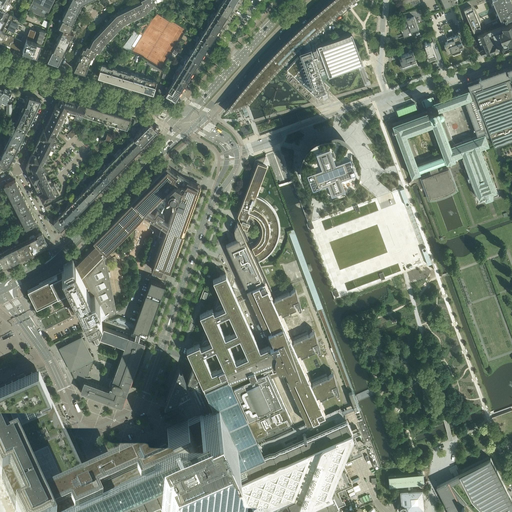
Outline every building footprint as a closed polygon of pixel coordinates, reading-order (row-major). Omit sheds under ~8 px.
[(0,0),(0,8),(2,10),(6,12),(8,9),(10,8),(12,5),(11,3),(4,0),(0,0)] [(33,0),(29,9),(35,12),(46,17),(54,0),(33,0)] [(82,4),(78,0),(71,0),(69,4),(80,9),(82,6),(81,5),(82,4)] [(150,7),(146,0),(141,0),(142,0),(138,2),(144,13),(148,11),(151,9),(150,8),(150,7)] [(233,5),(224,0),(223,0),(218,9),(228,15),(228,14),(229,15),(231,12),(230,11),(233,5)] [(306,38),(317,27),(336,11),(346,3),(349,0),(332,0),(323,8),(303,25),(297,31),(295,33),(291,37),(284,43),(278,50),(272,56),(266,62),(261,68),(255,75),(249,81),(237,95),(237,96),(236,96),(225,110),(235,107),(243,104),(244,103),(243,102),(245,102),(246,101),(247,101),(263,82),(286,57),(297,46),(301,43),(302,42),(303,40),(306,38)] [(497,23),(488,0),(471,0),(464,3),(466,8),(463,9),(469,22),(464,24),(467,35),(473,33),(477,31),(492,26),(492,25),(497,23)] [(492,0),(493,3),(492,3),(491,4),(492,5),(493,6),(494,5),(495,8),(496,9),(511,3),(510,0),(492,0)] [(144,13),(138,2),(135,4),(132,6),(137,17),(141,15),(141,14),(144,13)] [(511,4),(511,3),(496,9),(496,10),(497,13),(496,13),(496,15),(496,16),(497,16),(499,16),(500,18),(500,20),(502,19),(503,21),(505,20),(511,16),(511,4)] [(80,9),(69,4),(65,12),(75,17),(77,13),(78,13),(80,9)] [(137,17),(132,6),(128,8),(128,7),(125,9),(130,20),(133,18),(134,19),(137,17)] [(130,20),(125,9),(121,11),(121,12),(117,13),(117,14),(123,23),(124,24),(127,23),(126,21),(130,20)] [(228,15),(218,9),(212,18),(222,24),(225,19),(226,19),(228,16),(227,16),(228,15)] [(21,20),(13,16),(6,12),(2,10),(0,13),(0,18),(3,21),(5,21),(22,30),(22,21),(22,20),(21,20)] [(75,17),(65,12),(62,19),(73,24),(75,20),(74,20),(75,17)] [(113,17),(110,19),(119,28),(121,25),(122,26),(124,24),(123,23),(117,14),(116,14),(113,17)] [(418,29),(414,16),(406,19),(407,23),(404,24),(404,26),(400,27),(403,34),(404,37),(409,35),(413,34),(412,31),(418,29)] [(222,24),(212,18),(207,28),(216,34),(216,33),(217,33),(219,30),(218,30),(222,24)] [(69,31),(72,25),(73,24),(62,19),(61,22),(60,21),(58,26),(62,28),(64,28),(69,31)] [(119,28),(110,19),(107,23),(108,23),(105,26),(114,34),(117,32),(116,31),(119,28)] [(22,31),(22,30),(5,21),(3,25),(13,30),(10,34),(10,35),(21,40),(22,31)] [(511,21),(477,35),(481,48),(480,48),(482,54),(496,49),(508,45),(509,45),(509,44),(511,43),(511,21)] [(13,30),(3,25),(1,30),(10,34),(13,30)] [(105,26),(104,27),(102,29),(102,28),(99,31),(108,39),(110,36),(111,37),(114,34),(105,26)] [(30,29),(27,38),(23,51),(37,56),(41,43),(43,37),(46,38),(46,37),(48,32),(39,28),(39,29),(40,29),(36,39),(33,38),(36,31),(30,29)] [(69,31),(64,28),(62,32),(61,31),(59,35),(60,36),(70,41),(74,33),(69,31)] [(216,34),(207,28),(201,37),(210,43),(213,38),(214,38),(216,35),(215,35),(216,34)] [(21,40),(10,35),(0,30),(0,41),(14,48),(20,50),(21,40)] [(108,39),(99,31),(96,34),(97,35),(94,38),(93,38),(103,45),(105,43),(105,42),(108,39)] [(135,31),(123,47),(126,49),(128,46),(131,47),(139,34),(135,31)] [(328,76),(361,63),(362,63),(362,62),(351,32),(341,36),(333,39),(317,45),(319,50),(318,50),(316,46),(313,47),(312,47),(316,56),(314,56),(311,46),(306,48),(304,49),(303,49),(300,50),(305,63),(303,61),(298,57),(288,68),(287,69),(294,76),(311,92),(311,91),(315,90),(315,88),(318,84),(322,94),(322,96),(326,92),(325,90),(324,88),(328,84),(323,80),(328,74),(328,76)] [(445,42),(446,45),(445,45),(444,45),(444,46),(444,47),(445,47),(447,53),(450,52),(450,53),(451,53),(451,54),(452,57),(462,53),(461,49),(461,48),(463,47),(462,44),(463,43),(467,42),(466,39),(461,41),(459,34),(447,39),(448,41),(445,42)] [(67,47),(70,41),(60,36),(57,43),(67,47)] [(210,43),(201,37),(195,47),(204,53),(205,52),(206,52),(207,49),(210,43)] [(103,45),(93,38),(93,39),(91,42),(89,46),(97,50),(98,50),(99,51),(101,47),(102,48),(103,45)] [(432,42),(430,42),(427,44),(426,42),(425,42),(424,42),(424,43),(425,45),(423,45),(428,59),(431,58),(431,59),(436,57),(432,46),(433,45),(432,42)] [(63,55),(67,47),(57,43),(53,50),(63,55)] [(97,50),(89,46),(87,45),(85,48),(84,47),(82,51),(93,57),(94,53),(96,54),(98,50),(97,50)] [(204,53),(195,47),(189,56),(198,62),(202,56),(203,57),(205,54),(204,53)] [(63,55),(53,50),(52,49),(47,59),(58,63),(59,63),(59,62),(63,55)] [(134,57),(135,55),(121,49),(120,51),(134,57)] [(417,63),(415,58),(412,51),(412,50),(411,50),(411,49),(410,49),(410,50),(409,50),(409,51),(408,51),(408,52),(400,55),(401,58),(399,59),(403,68),(417,63)] [(93,57),(82,51),(78,58),(88,63),(89,64),(93,57)] [(198,62),(189,56),(183,66),(193,71),(193,70),(194,71),(196,68),(195,67),(198,62)] [(78,58),(74,67),(74,68),(74,69),(86,73),(88,68),(89,64),(88,63),(78,58)] [(159,71),(160,69),(147,62),(146,63),(159,71)] [(102,63),(99,71),(98,76),(109,79),(113,68),(113,67),(113,66),(110,66),(110,67),(106,66),(107,65),(102,63)] [(511,64),(469,80),(467,81),(470,90),(472,89),(473,89),(474,89),(474,90),(505,79),(504,78),(505,77),(507,82),(511,95),(511,79),(509,80),(507,75),(511,73),(511,64)] [(193,71),(183,66),(178,75),(187,81),(191,75),(191,76),(193,73),(192,72),(193,71)] [(117,68),(113,67),(113,68),(109,79),(131,86),(135,73),(131,72),(131,73),(126,72),(127,71),(121,69),(121,70),(116,69),(117,68)] [(143,76),(143,77),(139,76),(139,75),(135,73),(131,86),(153,93),(155,88),(157,80),(153,79),(153,80),(149,79),(149,77),(143,76)] [(187,81),(178,75),(172,84),(181,90),(182,89),(183,90),(184,87),(184,86),(187,81)] [(470,90),(468,91),(471,98),(476,96),(480,107),(481,106),(490,130),(489,131),(489,132),(484,134),(485,136),(490,134),(494,145),(495,145),(494,144),(511,137),(511,95),(507,82),(505,77),(504,78),(505,79),(474,90),(474,89),(473,89),(472,89),(470,90)] [(170,88),(167,91),(165,95),(169,98),(169,96),(175,100),(179,94),(181,91),(181,90),(172,84),(170,88)] [(10,96),(11,94),(11,93),(12,91),(11,91),(11,89),(9,88),(8,89),(4,87),(0,95),(0,102),(0,103),(1,102),(5,104),(9,96),(10,96)] [(436,165),(446,162),(454,159),(454,157),(462,154),(478,197),(482,196),(485,200),(492,197),(492,192),(496,191),(480,148),(488,145),(485,136),(484,134),(489,132),(489,131),(490,130),(481,106),(480,107),(476,96),(471,98),(468,91),(468,90),(448,97),(432,103),(432,102),(433,102),(433,101),(432,101),(431,99),(431,98),(432,98),(431,97),(423,100),(423,101),(424,101),(425,103),(425,104),(424,104),(425,105),(426,105),(426,106),(426,107),(427,111),(392,124),(411,176),(412,175),(420,172),(419,171),(429,168),(432,177),(424,180),(426,184),(430,196),(431,197),(435,196),(439,195),(442,194),(446,192),(450,190),(451,189),(453,188),(453,187),(449,175),(448,175),(447,171),(439,174),(436,165)] [(28,96),(25,105),(26,105),(36,110),(41,101),(41,100),(40,99),(28,96)] [(29,160),(28,162),(27,164),(26,167),(29,173),(43,201),(60,193),(54,182),(50,184),(43,170),(44,169),(44,165),(43,164),(67,114),(81,119),(83,114),(86,104),(61,96),(58,103),(56,103),(54,107),(55,107),(44,129),(29,160)] [(97,107),(86,104),(83,114),(94,118),(97,107)] [(24,108),(22,112),(23,113),(33,117),(36,110),(26,105),(25,108),(24,108)] [(108,111),(97,107),(94,118),(105,121),(108,111)] [(119,114),(108,111),(105,121),(116,124),(119,114)] [(20,115),(18,119),(19,120),(29,125),(33,117),(23,113),(21,115),(20,115)] [(130,117),(119,114),(116,124),(127,128),(130,117)] [(17,122),(15,126),(16,127),(26,132),(29,125),(19,120),(18,123),(17,122)] [(154,127),(150,123),(149,123),(142,130),(150,138),(159,129),(159,128),(160,128),(159,127),(159,126),(158,126),(158,125),(157,125),(156,125),(156,126),(155,126),(154,127)] [(14,130),(12,134),(13,134),(22,139),(26,132),(16,127),(15,130),(14,130)] [(74,128),(67,135),(71,138),(78,131),(74,128)] [(150,138),(142,130),(134,138),(142,146),(150,138)] [(300,160),(300,162),(300,163),(300,164),(300,165),(300,166),(300,167),(300,168),(301,169),(301,170),(301,171),(302,172),(302,173),(302,174),(303,175),(303,176),(304,177),(305,178),(306,179),(306,180),(307,181),(307,182),(308,182),(309,183),(310,184),(311,185),(312,186),(313,186),(314,187),(315,188),(316,188),(317,189),(318,189),(319,189),(320,190),(321,190),(322,190),(323,191),(324,191),(325,191),(326,191),(327,191),(328,191),(329,192),(330,192),(331,192),(332,191),(333,191),(334,191),(335,191),(336,191),(337,191),(338,190),(339,190),(340,190),(341,189),(342,189),(343,189),(344,188),(345,188),(346,187),(347,186),(348,185),(349,185),(350,184),(351,183),(351,182),(352,182),(353,181),(353,180),(354,179),(355,178),(355,177),(356,177),(356,176),(357,175),(357,174),(358,173),(358,172),(358,171),(359,170),(359,169),(359,168),(359,167),(359,166),(360,165),(360,164),(360,163),(360,162),(360,160),(360,159),(360,158),(359,157),(359,156),(359,155),(359,154),(359,153),(358,152),(358,151),(358,150),(357,149),(357,148),(356,147),(355,146),(355,145),(354,144),(353,143),(353,142),(352,141),(351,141),(351,140),(350,139),(349,139),(348,138),(347,137),(346,136),(345,136),(344,135),(343,135),(342,134),(341,134),(340,133),(339,133),(338,133),(337,132),(336,132),(335,132),(334,132),(333,132),(332,132),(331,132),(330,132),(329,132),(328,132),(327,132),(326,132),(325,132),(324,132),(323,132),(322,133),(321,133),(320,133),(319,134),(318,134),(317,135),(316,135),(315,136),(314,136),(313,137),(312,137),(311,138),(311,139),(310,139),(309,140),(308,141),(307,141),(307,142),(306,143),(306,144),(305,145),(304,146),(304,147),(303,147),(303,148),(302,149),(302,150),(302,151),(301,152),(301,153),(301,154),(300,155),(300,156),(300,157),(300,158),(300,159),(300,160)] [(101,140),(100,143),(101,145),(110,141),(112,135),(108,133),(106,139),(104,141),(101,140)] [(10,137),(8,141),(9,141),(19,146),(22,139),(13,134),(11,137),(10,137)] [(100,149),(87,137),(86,138),(94,147),(98,151),(100,149)] [(142,146),(134,138),(126,146),(134,154),(142,146)] [(100,148),(111,142),(110,140),(110,141),(101,145),(99,146),(100,148)] [(7,144),(5,148),(6,149),(15,153),(19,146),(9,141),(8,144),(7,144)] [(134,154),(126,146),(118,154),(127,162),(134,154)] [(265,156),(270,170),(267,177),(276,200),(275,200),(280,213),(280,214),(316,311),(317,311),(353,408),(358,406),(355,399),(322,309),(432,268),(430,264),(432,263),(426,247),(410,204),(404,188),(403,188),(400,178),(396,167),(390,169),(310,199),(291,146),(275,152),(269,154),(265,156)] [(94,147),(87,154),(91,158),(98,151),(94,147)] [(3,151),(1,155),(2,156),(12,160),(15,153),(6,149),(4,152),(3,151)] [(127,162),(118,154),(111,162),(119,170),(127,162)] [(1,157),(0,157),(0,160),(4,168),(8,166),(9,166),(9,165),(12,160),(2,156),(1,157)] [(238,213),(238,215),(243,227),(249,213),(255,216),(256,217),(257,218),(258,219),(259,220),(260,222),(261,224),(262,226),(262,227),(262,229),(262,231),(262,232),(262,234),(261,236),(260,237),(260,239),(259,240),(258,241),(256,243),(255,244),(253,245),(252,246),(258,261),(264,258),(265,257),(267,255),(270,253),(272,250),(274,247),(276,244),(276,242),(277,237),(278,233),(278,229),(278,225),(278,223),(277,221),(277,219),(276,216),(275,214),(274,212),(272,210),(271,209),(269,206),(267,204),(265,203),(263,202),(261,200),(259,199),(256,198),(256,199),(254,198),(267,165),(262,163),(265,156),(264,157),(256,160),(255,160),(255,161),(251,176),(252,176),(245,194),(244,197),(238,213)] [(85,164),(86,165),(85,167),(86,169),(94,161),(91,158),(85,164)] [(119,170),(111,162),(103,170),(111,178),(119,170)] [(169,166),(168,165),(167,164),(95,237),(93,240),(97,244),(98,245),(106,252),(106,253),(109,250),(108,250),(140,218),(144,214),(146,215),(145,215),(145,216),(145,217),(146,217),(146,218),(147,218),(149,219),(152,221),(153,220),(162,225),(159,236),(162,238),(153,263),(151,269),(164,273),(164,274),(168,275),(169,276),(170,272),(169,272),(200,186),(196,184),(195,183),(194,183),(193,183),(192,182),(191,181),(190,181),(189,181),(188,180),(189,180),(177,172),(177,173),(176,172),(175,172),(174,171),(173,170),(172,169),(171,168),(170,167),(169,166)] [(111,178),(103,170),(96,178),(104,186),(111,178)] [(104,186),(96,178),(88,186),(96,193),(104,186)] [(15,180),(4,185),(6,188),(7,188),(8,191),(18,186),(17,183),(17,182),(16,180),(15,180)] [(18,186),(8,191),(11,197),(21,192),(20,189),(20,188),(19,186),(18,186)] [(96,193),(88,186),(81,193),(88,201),(96,193)] [(21,192),(11,197),(14,203),(24,198),(24,197),(24,195),(23,195),(21,192)] [(88,201),(81,193),(73,201),(81,209),(88,201)] [(24,198),(14,203),(17,209),(27,204),(26,201),(26,200),(25,198),(24,198)] [(81,209),(73,201),(65,209),(73,217),(81,209)] [(27,204),(17,209),(20,215),(30,210),(30,209),(30,207),(29,207),(27,204)] [(73,217),(65,209),(58,217),(65,224),(73,217)] [(30,210),(20,215),(23,221),(33,216),(32,213),(32,212),(31,210),(30,210)] [(33,216),(23,221),(27,227),(37,222),(36,221),(37,221),(36,219),(35,219),(33,216)] [(65,224),(58,217),(53,221),(57,226),(57,227),(57,228),(57,229),(58,229),(58,230),(59,230),(60,230),(61,229),(65,224)] [(173,377),(164,401),(173,397),(180,394),(190,389),(209,381),(216,397),(219,404),(238,445),(239,449),(247,446),(248,445),(249,445),(251,444),(255,442),(268,436),(275,433),(281,430),(294,424),(281,396),(271,373),(272,373),(274,372),(277,371),(280,369),(281,370),(286,381),(287,380),(306,422),(325,414),(324,414),(317,396),(319,395),(320,398),(334,392),(333,389),(334,388),(336,394),(338,395),(339,395),(339,394),(336,378),(335,378),(333,371),(331,373),(329,375),(327,376),(311,383),(298,354),(300,353),(301,356),(315,350),(314,347),(315,346),(318,352),(319,353),(320,352),(320,351),(317,336),(316,336),(314,329),(312,331),(310,333),(308,334),(292,341),(282,320),(279,312),(281,311),(282,314),(291,310),(294,308),(296,308),(295,304),(296,304),(296,306),(298,310),(299,310),(299,311),(300,311),(300,310),(301,310),(301,309),(299,299),(299,298),(298,296),(298,294),(297,294),(295,287),(294,288),(293,289),(292,290),(291,291),(289,292),(275,298),(273,299),(264,281),(237,222),(236,223),(236,225),(235,226),(234,227),(234,228),(234,229),(234,231),(234,232),(234,233),(235,234),(235,235),(236,236),(238,238),(232,241),(230,242),(228,243),(226,244),(227,246),(227,247),(229,249),(229,251),(241,276),(241,277),(242,280),(244,283),(246,289),(249,295),(268,338),(269,338),(271,343),(269,344),(265,346),(260,348),(232,288),(228,277),(227,277),(226,273),(225,273),(219,276),(218,276),(214,278),(213,279),(216,284),(218,291),(212,308),(207,310),(206,311),(201,313),(200,314),(200,315),(202,320),(205,326),(199,342),(199,343),(193,345),(193,346),(186,349),(192,361),(193,363),(193,364),(187,381),(181,368),(182,365),(179,364),(178,363),(177,367),(175,371),(173,377)] [(25,231),(31,228),(30,226),(0,240),(0,244),(1,244),(2,245),(4,244),(3,242),(24,230),(25,231)] [(38,235),(36,236),(41,247),(44,246),(43,244),(47,242),(42,232),(38,234),(38,235)] [(41,247),(36,236),(29,239),(35,251),(39,250),(38,249),(41,247)] [(35,251),(29,239),(23,243),(29,254),(32,252),(32,253),(35,251)] [(29,254),(23,243),(17,246),(23,258),(26,256),(26,255),(29,254)] [(97,244),(76,265),(90,294),(95,305),(99,312),(102,310),(103,310),(104,313),(105,314),(106,314),(106,315),(107,315),(108,315),(111,314),(112,313),(114,312),(115,312),(116,311),(116,310),(115,303),(110,277),(111,276),(110,272),(109,272),(106,261),(105,255),(104,256),(103,255),(101,251),(102,250),(104,253),(106,252),(98,245),(97,244)] [(23,258),(17,246),(10,249),(16,260),(19,259),(23,258)] [(16,260),(10,249),(4,252),(10,263),(16,260)] [(10,263),(4,252),(0,254),(0,258),(4,266),(6,265),(6,266),(10,264),(9,264),(10,263)] [(0,341),(13,336),(12,333),(11,331),(8,324),(29,303),(32,309),(36,308),(33,302),(25,294),(49,271),(37,259),(13,282),(11,279),(0,289),(0,341)] [(57,273),(27,288),(36,306),(44,302),(46,301),(46,302),(46,303),(46,304),(47,304),(47,305),(48,305),(49,305),(49,304),(50,304),(50,303),(50,302),(49,302),(49,301),(48,301),(48,300),(49,300),(66,291),(65,291),(70,288),(83,312),(88,324),(102,317),(99,312),(95,305),(90,294),(76,265),(75,264),(73,265),(72,262),(66,266),(67,268),(62,271),(57,273)] [(135,323),(132,330),(136,331),(140,332),(147,335),(164,287),(165,284),(164,284),(151,279),(145,295),(135,322),(135,323)] [(46,301),(44,302),(48,310),(53,307),(49,300),(48,300),(46,301)] [(121,406),(126,393),(126,392),(127,392),(127,391),(126,391),(126,390),(127,390),(127,389),(127,388),(127,387),(128,387),(128,386),(129,386),(144,342),(138,339),(139,336),(140,332),(136,331),(135,335),(134,338),(128,336),(107,328),(104,327),(95,331),(93,332),(92,332),(96,341),(97,340),(99,339),(101,342),(101,343),(115,348),(117,343),(125,346),(112,380),(112,381),(113,381),(113,382),(112,383),(112,385),(112,386),(111,386),(110,386),(110,387),(110,388),(109,389),(90,383),(86,381),(84,381),(85,378),(86,379),(87,377),(88,374),(89,372),(93,360),(92,359),(93,359),(81,337),(69,343),(67,344),(63,346),(59,348),(71,370),(74,377),(84,381),(81,390),(81,391),(85,393),(87,393),(121,406)] [(181,395),(187,392),(192,403),(181,408),(183,412),(194,407),(197,414),(198,415),(185,421),(175,425),(175,426),(173,426),(173,427),(167,429),(171,438),(172,441),(173,442),(103,474),(89,480),(60,415),(39,368),(0,385),(0,479),(14,511),(15,510),(15,511),(322,511),(338,505),(338,503),(342,501),(342,502),(343,501),(349,498),(349,499),(350,498),(349,497),(349,498),(343,486),(344,485),(343,485),(349,482),(350,483),(350,482),(350,481),(349,481),(344,469),(345,469),(344,468),(338,456),(339,456),(338,455),(336,453),(341,440),(340,439),(345,437),(346,437),(346,436),(351,434),(352,434),(352,433),(351,433),(350,430),(352,430),(347,418),(345,419),(340,408),(325,414),(306,422),(241,452),(239,449),(238,445),(219,404),(216,397),(209,381),(190,389),(180,394),(181,395)] [(441,483),(437,485),(449,508),(451,511),(500,511),(511,507),(511,499),(509,493),(507,489),(491,458),(458,474),(453,477),(441,483)] [(389,485),(401,484),(408,484),(410,484),(416,483),(421,483),(424,482),(423,472),(388,475),(389,485)] [(401,504),(399,507),(399,510),(402,511),(405,511),(407,509),(413,508),(424,507),(423,502),(423,500),(423,499),(423,498),(423,496),(423,495),(423,493),(422,491),(422,488),(421,488),(417,488),(410,489),(408,489),(407,489),(403,489),(401,489),(400,489),(401,504)]
